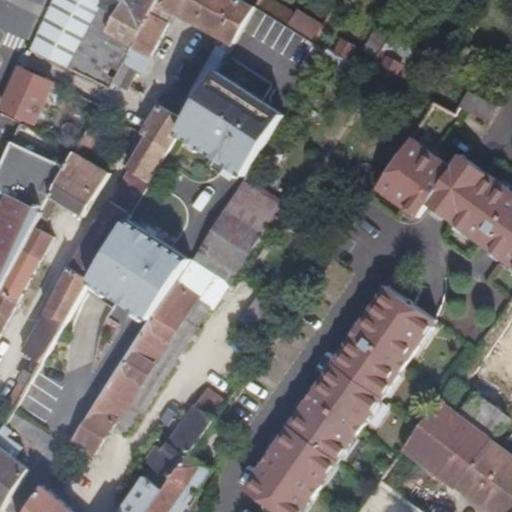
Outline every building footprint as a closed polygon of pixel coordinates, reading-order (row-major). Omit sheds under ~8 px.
[(108,87),(140,14),(112,0),(52,0),(30,50),(108,87)] [(112,0),(140,14),(146,0),(112,0)] [(216,74),(256,8),(241,0),(158,0),(150,18),(116,83),(128,89),(138,71),(143,74),(176,13),(226,40),(222,49),(219,48),(190,97),(177,91),(168,93),(161,106),(144,137),(149,140),(170,151),(178,137),(216,74)] [(150,18),(158,0),(146,0),(140,14),(150,18)] [(269,0),(260,0),(256,8),(288,27),(295,16),(269,0)] [(323,26),(299,11),(288,27),(314,43),(323,26)] [(116,83),(150,18),(140,14),(108,87),(113,90),(116,83)] [(379,54),(393,29),(381,22),(364,52),(377,59),(379,54)] [(350,62),(358,48),(341,39),(334,54),(348,61),(350,62)] [(339,76),(348,61),(334,54),(328,51),(318,65),(339,76)] [(400,78),(405,68),(379,54),(377,59),(369,72),(405,90),(409,83),(400,78)] [(36,124),(54,85),(21,69),(3,108),(36,124)] [(227,168),(267,106),(216,74),(178,137),(227,168)] [(488,125),(497,109),(468,94),(459,110),(488,125)] [(412,138),(434,106),(427,102),(426,101),(404,133),(412,138)] [(144,137),(161,106),(153,102),(137,133),(142,136),(144,137)] [(244,180),(284,118),(267,106),(227,168),(244,180)] [(88,151),(106,123),(104,122),(107,116),(98,111),(79,146),(88,151)] [(39,219),(75,154),(20,123),(0,166),(0,290),(33,230),(39,219)] [(137,161),(149,140),(144,137),(142,136),(130,157),(137,161)] [(151,184),(170,151),(149,140),(137,161),(131,171),(151,184)] [(427,208),(453,171),(410,141),(375,190),(407,212),(413,204),(425,212),(427,208)] [(84,219),(112,175),(75,154),(39,219),(48,223),(57,204),(84,219)] [(132,214),(151,184),(131,171),(112,203),(132,214)] [(451,223),(476,186),(453,171),(427,208),(451,223)] [(511,264),(511,193),(485,174),(476,186),(451,223),(511,264)] [(237,274),(280,208),(242,183),(222,213),(190,264),(150,325),(68,453),(67,454),(80,462),(86,452),(95,459),(117,425),(128,432),(140,413),(143,415),(211,311),(212,312),(237,274)] [(92,281),(127,223),(132,214),(112,203),(110,202),(72,270),(92,281)] [(419,221),(425,212),(413,204),(407,212),(419,221)] [(133,314),(173,253),(127,223),(92,281),(89,286),(133,314)] [(0,337),(53,241),(33,230),(0,290),(0,337)] [(150,325),(190,264),(173,253),(133,314),(150,325)] [(292,309),(324,264),(316,258),(296,286),(292,284),(279,300),(292,309)] [(64,329),(89,286),(92,281),(72,270),(45,317),(64,329)] [(306,511),(438,325),(389,290),(247,494),(272,511),(306,511)] [(254,345),(277,312),(256,297),(232,329),(254,345)] [(42,366),(64,329),(45,317),(24,353),(42,366)] [(119,337),(99,368),(113,377),(133,346),(119,337)] [(15,411),(35,377),(27,372),(7,406),(15,411)] [(230,398),(238,388),(229,382),(222,393),(230,398)] [(151,511),(191,455),(227,403),(206,389),(163,452),(157,447),(146,463),(152,467),(120,511),(74,511),(73,510),(45,488),(29,511),(151,511)] [(459,491),(494,443),(511,419),(494,408),(478,431),(457,417),(461,412),(442,398),(404,450),(459,491)] [(0,511),(3,511),(29,471),(25,468),(28,462),(18,455),(22,449),(8,440),(11,434),(4,430),(0,436),(0,511)] [(457,511),(468,497),(487,511),(511,511),(511,456),(494,443),(459,491),(442,511),(457,511)] [(198,500),(195,498),(213,472),(191,455),(151,511),(184,511),(187,508),(191,510),(198,500)]
